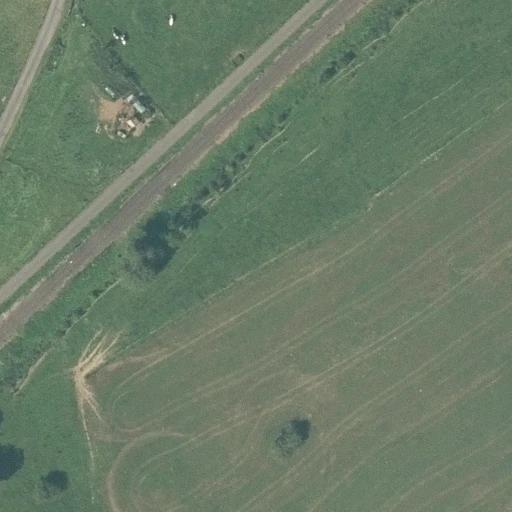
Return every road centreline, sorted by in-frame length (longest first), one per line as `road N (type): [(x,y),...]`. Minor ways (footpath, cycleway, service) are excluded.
road 1 (track): [(0,297),(323,0)]
road 2 (residential): [(0,134),(59,0)]
